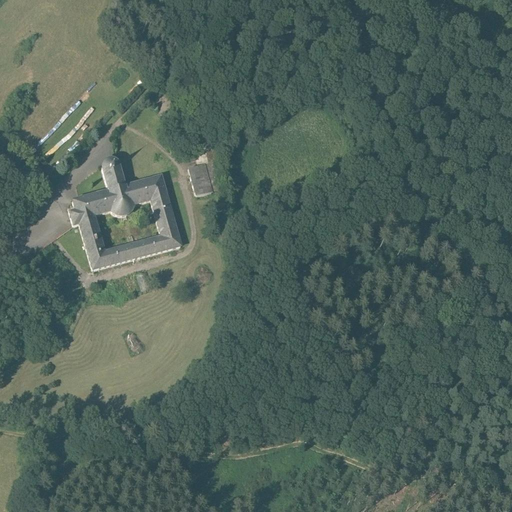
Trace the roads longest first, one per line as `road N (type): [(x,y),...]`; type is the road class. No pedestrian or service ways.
road 1 (track): [(0,255),(202,37)]
road 2 (track): [(0,434),(157,448)]
